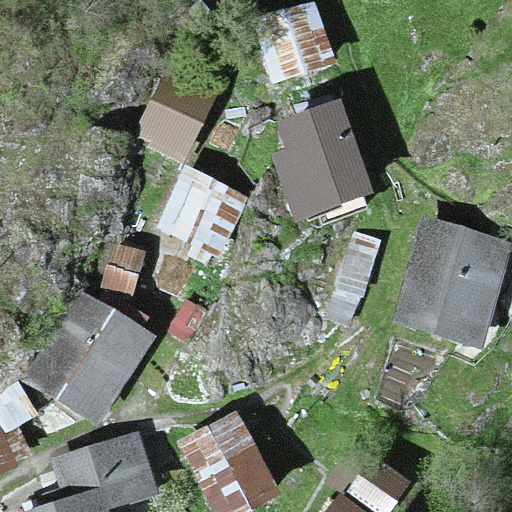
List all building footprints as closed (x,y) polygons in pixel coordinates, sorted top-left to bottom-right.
[(315,14),(253,33),(273,99),(335,79),(315,14)] [(204,110),(155,89),(130,146),(180,167),(204,110)] [(292,152),(278,157),(297,211),(366,188),(337,104),(282,123),(292,152)] [(250,212),(186,180),(156,242),(220,273),(250,212)] [(505,247),(427,224),(399,316),(478,339),(505,247)] [(149,262),(116,256),(106,306),(139,312),(149,262)] [(147,337),(82,296),(33,373),(98,414),(147,337)] [(0,411),(0,477),(26,465),(0,411)] [(238,423),(178,450),(207,511),(271,511),(278,509),(238,423)] [(60,511),(122,511),(151,504),(134,446),(49,471),(60,511)] [(385,511),(405,485),(373,463),(352,492),(379,511),(385,511)] [(358,511),(340,498),(329,511),(358,511)]
